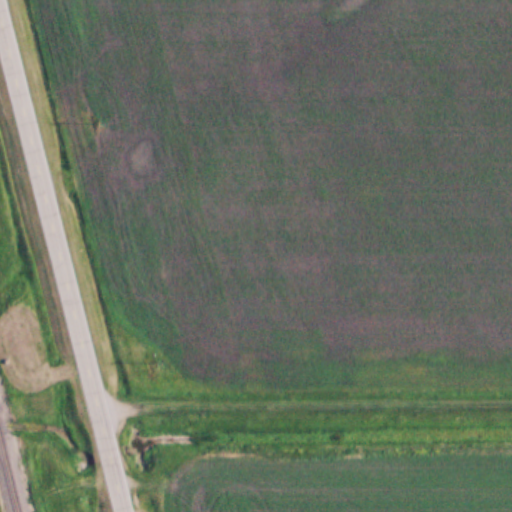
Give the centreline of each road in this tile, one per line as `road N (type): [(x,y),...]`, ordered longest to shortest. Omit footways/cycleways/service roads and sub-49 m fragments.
road 1 (tertiary): [(121,511),(0,12)]
road 2 (track): [(97,403),(511,403)]
